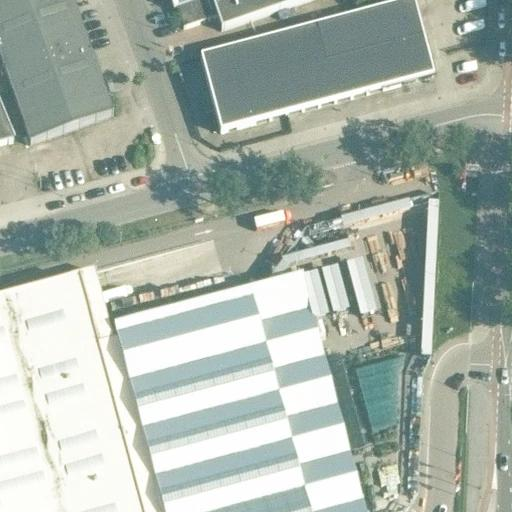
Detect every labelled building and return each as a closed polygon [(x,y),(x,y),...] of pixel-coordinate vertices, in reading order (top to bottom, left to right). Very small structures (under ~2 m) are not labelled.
[(114,118),(70,0),(0,0),(0,62),(31,148),(114,118)] [(318,0),(172,0),(184,31),(217,20),(221,34),(318,0)] [(433,79),(413,4),(200,60),(220,136),(433,79)] [(0,148),(15,145),(0,108),(0,148)] [(307,511),(253,306),(116,343),(97,348),(78,278),(45,287),(46,293),(0,305),(0,511),(307,511)]
